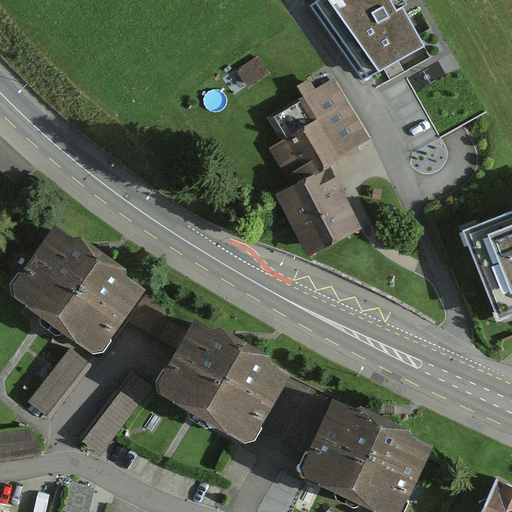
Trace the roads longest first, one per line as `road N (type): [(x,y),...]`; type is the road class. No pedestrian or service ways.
road 1 (primary): [(511,409),(356,338),(221,263),(111,191),(0,89)]
road 2 (residential): [(0,473),(55,460),(82,463),(180,511)]
